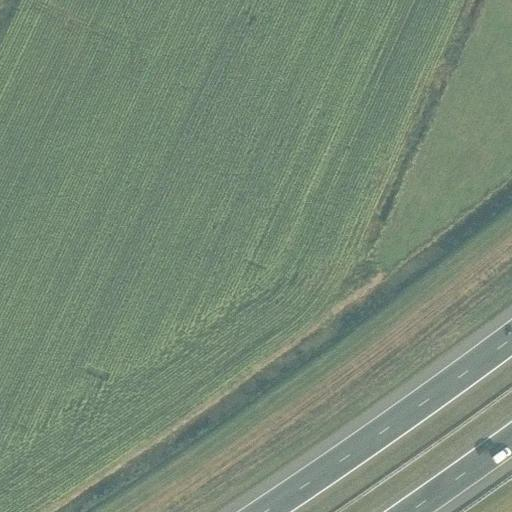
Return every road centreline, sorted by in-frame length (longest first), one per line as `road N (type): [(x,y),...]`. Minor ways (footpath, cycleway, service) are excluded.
road 1 (motorway): [(511,337),(265,511)]
road 2 (motorway): [(409,511),(511,438)]
